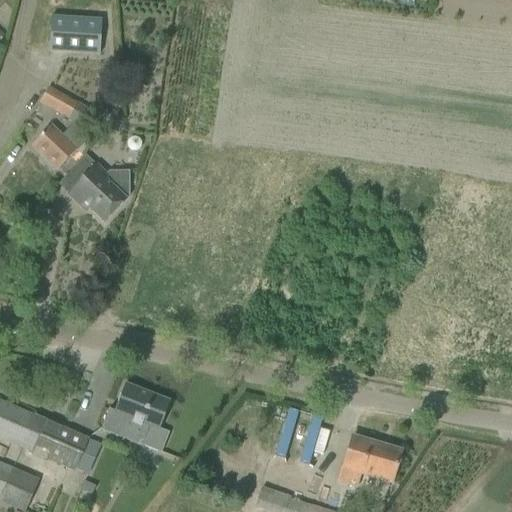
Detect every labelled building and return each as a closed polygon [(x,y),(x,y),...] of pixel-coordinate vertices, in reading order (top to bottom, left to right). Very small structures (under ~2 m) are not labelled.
[(48,53),(98,56),(100,21),(50,17),(48,53)] [(66,118),(74,104),(48,89),(40,104),(66,118)] [(91,133),(100,119),(74,104),(66,118),(91,133)] [(50,126),(31,146),(57,171),(71,157),(76,151),(76,152),(89,138),(75,124),(62,138),(50,126)] [(67,196),(80,208),(83,205),(103,224),(128,197),(128,173),(108,173),(105,175),(95,166),(67,196)] [(158,431),(169,403),(124,385),(113,413),(108,411),(100,431),(160,453),(167,435),(158,431)] [(0,440),(73,472),(87,441),(0,403),(0,440)] [(241,457),(252,461),(260,444),(249,439),(241,457)] [(338,482),(355,487),(359,474),(391,483),(400,453),(351,439),(338,482)] [(0,503),(19,511),(23,511),(36,482),(0,465),(0,503)] [(208,484),(232,496),(242,477),(218,465),(208,484)] [(269,511),(326,511),(313,508),(315,502),(309,500),(315,480),(306,477),(305,482),(293,478),(290,489),(264,481),(261,490),(259,490),(254,507),(269,511)] [(84,482),(80,490),(90,495),(94,487),(84,482)]
